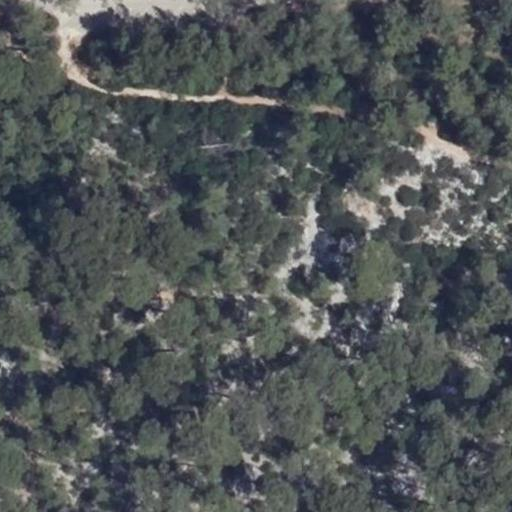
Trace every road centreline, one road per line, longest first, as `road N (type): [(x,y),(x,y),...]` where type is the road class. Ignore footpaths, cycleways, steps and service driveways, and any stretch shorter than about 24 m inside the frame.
road 1 (track): [(39,71),(327,112),(511,164)]
road 2 (unclassified): [(222,0),(0,5)]
